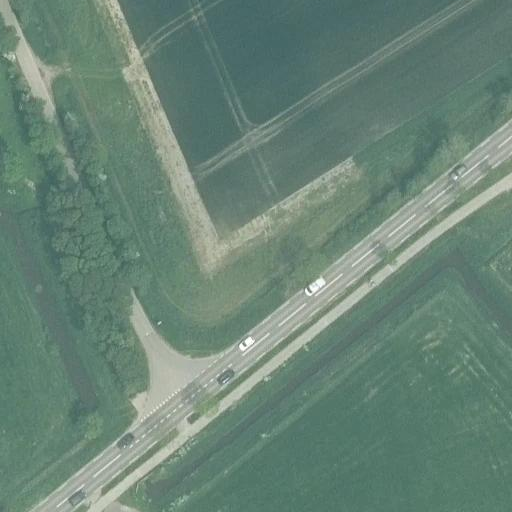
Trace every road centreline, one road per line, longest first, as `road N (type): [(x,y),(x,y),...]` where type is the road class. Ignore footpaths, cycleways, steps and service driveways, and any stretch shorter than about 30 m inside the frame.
road 1 (unclassified): [(183,402),(116,272),(0,0)]
road 2 (secondary): [(183,402),(511,136)]
road 3 (secondary): [(50,511),(183,402)]
